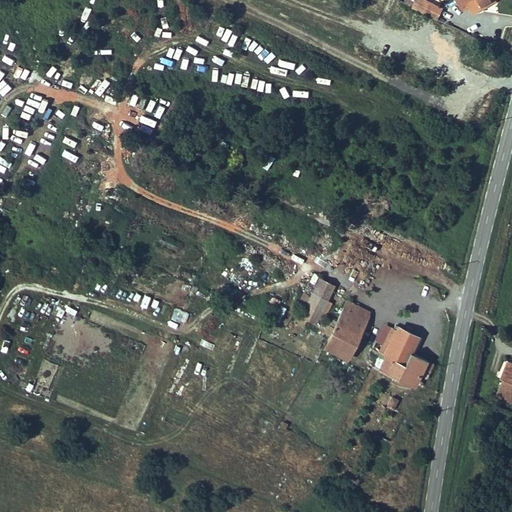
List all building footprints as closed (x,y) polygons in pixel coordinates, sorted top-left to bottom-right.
[(423,12),(429,0),(428,0),(415,0),(412,7),(423,12)] [(423,12),(438,19),(443,7),(429,0),(423,12)] [(456,0),(460,7),(467,3),(469,7),(473,14),(497,0),(496,0),(456,0)] [(146,114),(151,104),(141,99),(136,109),(146,114)] [(148,120),(145,127),(159,132),(162,126),(148,120)] [(152,140),(156,135),(146,129),(143,135),(152,140)] [(210,153),(212,141),(201,140),(200,151),(210,153)] [(268,154),(260,165),(266,169),(274,158),(268,154)] [(305,272),(297,268),(280,301),(288,305),(303,276),(305,272)] [(319,279),(305,272),(303,276),(317,283),(319,279)] [(288,305),(285,311),(299,317),(301,313),(306,303),(312,294),(317,283),(303,276),(288,305)] [(316,296),(312,294),(306,303),(311,306),(316,296)] [(330,296),(319,317),(343,330),(354,309),(330,296)] [(311,306),(306,303),(301,313),(306,316),(311,306)] [(279,321),(285,306),(279,304),(273,318),(279,321)] [(310,335),(309,337),(333,349),(343,330),(319,317),(317,323),(312,332),(310,335)] [(305,328),(312,332),(317,323),(310,319),(305,328)] [(375,325),(362,348),(369,352),(363,364),(395,381),(402,369),(411,373),(417,360),(392,348),(400,332),(383,324),(382,328),(375,325)] [(426,375),(433,362),(427,359),(421,372),(426,375)] [(494,383),(487,402),(508,411),(511,401),(511,386),(510,385),(511,380),(511,373),(497,367),(491,381),(494,383)] [(391,394),(385,401),(392,406),(397,399),(391,394)] [(375,398),(372,406),(376,408),(380,400),(375,398)]
